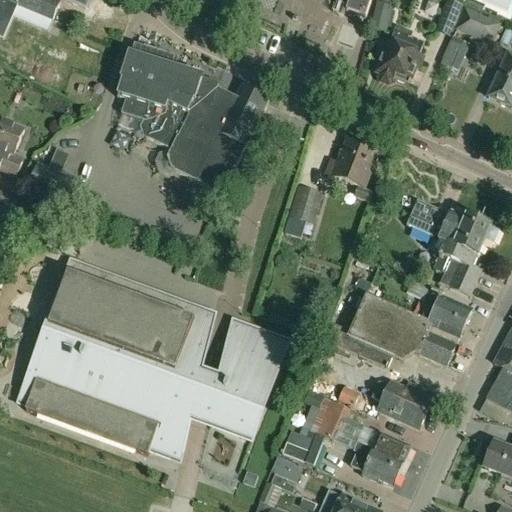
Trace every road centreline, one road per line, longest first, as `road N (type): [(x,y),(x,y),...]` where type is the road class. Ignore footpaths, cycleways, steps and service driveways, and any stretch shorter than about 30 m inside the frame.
road 1 (residential): [(511,180),(188,37),(149,0)]
road 2 (tertiary): [(418,511),(511,297)]
